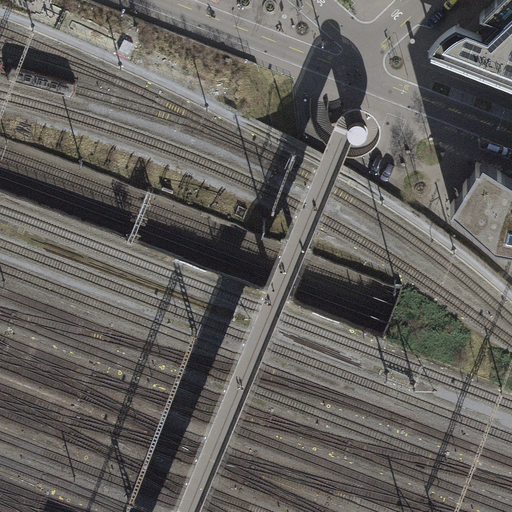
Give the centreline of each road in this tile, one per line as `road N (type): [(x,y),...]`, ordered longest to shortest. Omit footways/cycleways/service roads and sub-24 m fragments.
road 1 (residential): [(153,0),(353,77)]
road 2 (residential): [(353,77),(511,140)]
